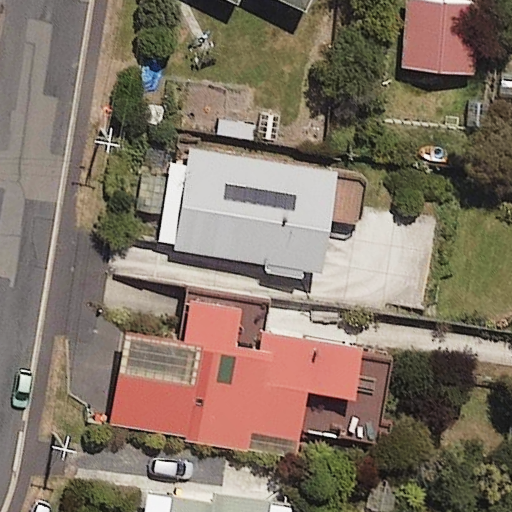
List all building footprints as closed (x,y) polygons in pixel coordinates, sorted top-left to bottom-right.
[(223,0),(229,3),(230,0),(276,0),(298,11),(303,0),(223,0)] [(470,73),(474,1),(453,0),(402,0),(399,69),(470,73)] [(332,222),(358,227),(362,208),(367,177),(192,146),(174,246),(323,272),(332,222)] [(128,203),(159,210),(166,180),(135,172),(128,203)] [(359,393),(367,345),(269,328),(274,301),(194,287),(185,340),(127,330),(111,421),(297,454),(309,384),(359,393)] [(211,477),(213,446),(164,443),(162,474),(211,477)] [(142,511),(295,511),(297,501),(279,499),(282,466),(232,461),(228,496),(146,486),(142,511)]
